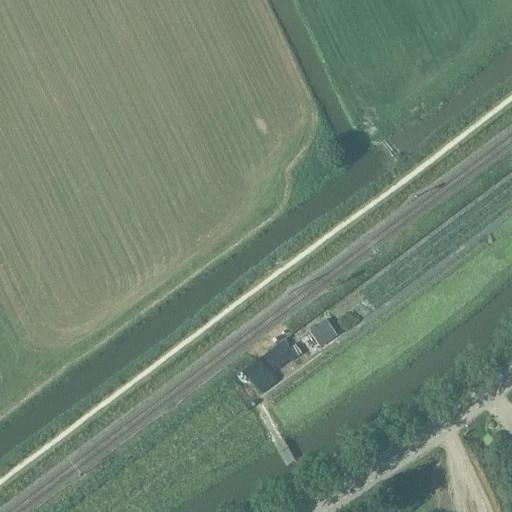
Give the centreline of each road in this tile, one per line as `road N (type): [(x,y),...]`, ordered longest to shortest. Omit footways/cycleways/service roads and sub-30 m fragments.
road 1 (tertiary): [(312,511),(511,372)]
road 2 (track): [(316,509),(255,402)]
